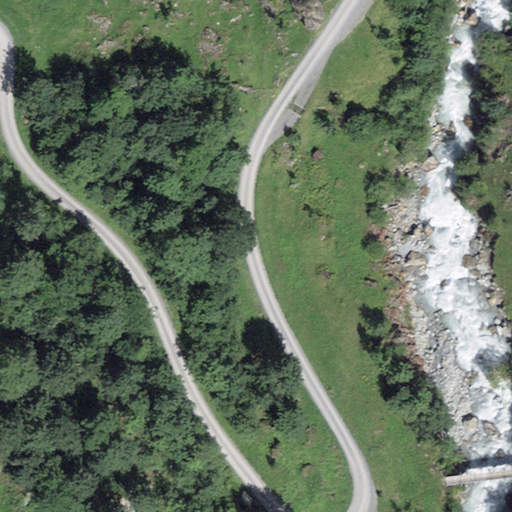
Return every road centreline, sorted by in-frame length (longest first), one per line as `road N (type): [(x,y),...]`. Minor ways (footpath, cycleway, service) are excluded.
road 1 (track): [(353,511),(355,459),(254,264),(244,196),(261,136),(356,0)]
road 2 (track): [(0,44),(16,156),(152,299),(204,419),(274,511)]
